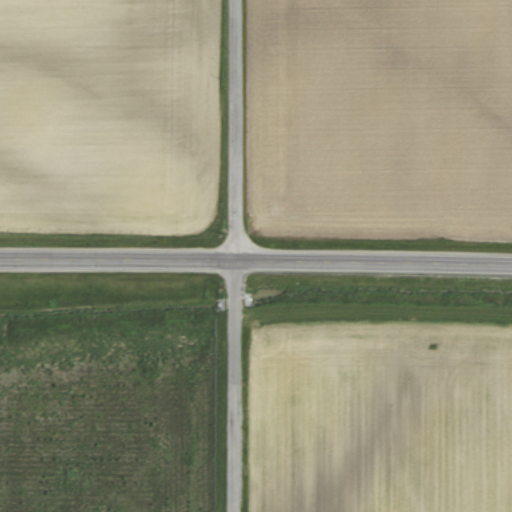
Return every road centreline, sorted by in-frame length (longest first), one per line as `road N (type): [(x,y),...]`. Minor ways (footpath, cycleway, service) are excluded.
road 1 (secondary): [(236,261),(511,266)]
road 2 (residential): [(236,261),(234,0)]
road 3 (residential): [(234,511),(236,261)]
road 4 (secondary): [(236,261),(0,259)]
